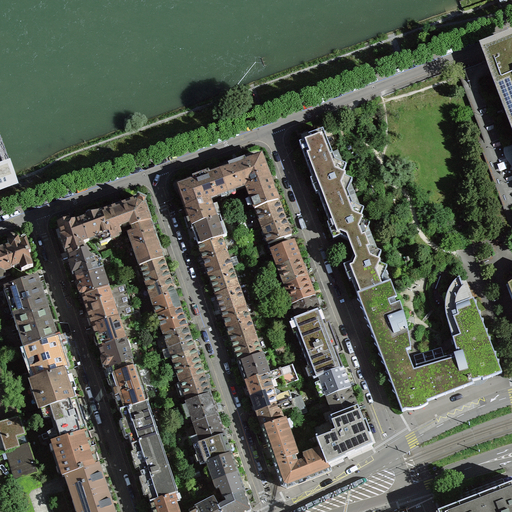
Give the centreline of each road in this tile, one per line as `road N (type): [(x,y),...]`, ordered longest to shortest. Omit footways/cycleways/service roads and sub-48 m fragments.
road 1 (residential): [(153,172),(268,511)]
road 2 (residential): [(395,450),(272,128)]
road 3 (residential): [(133,511),(36,213)]
road 4 (residential): [(511,34),(272,128)]
road 5 (secondary): [(511,396),(395,450)]
road 6 (residential): [(272,128),(153,172)]
road 7 (secondary): [(395,450),(285,511)]
road 8 (residential): [(36,213),(153,172)]
